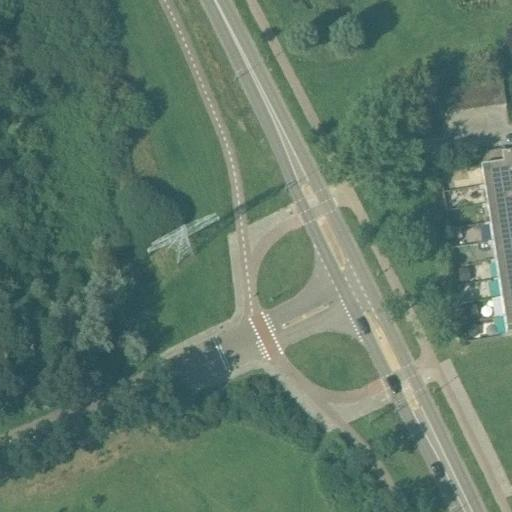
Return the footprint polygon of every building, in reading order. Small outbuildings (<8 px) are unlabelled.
[(502,82),(490,84),(494,109),(506,107),(502,82)] [(490,84),(480,86),(483,111),(494,109),(490,84)] [(480,86),(469,87),(472,112),(483,111),(480,86)] [(469,87),(458,89),(462,114),(472,112),(469,87)] [(458,89),(448,91),(451,116),(462,114),(458,89)] [(436,92),(440,117),(451,116),(448,91),(436,92)] [(507,165),(506,155),(505,151),(502,152),(496,153),(498,166),(507,165)] [(498,166),(496,153),(488,154),(491,167),(498,166)] [(483,168),(481,169),(484,188),(506,185),(505,175),(511,173),(511,154),(506,155),(507,165),(498,166),(491,167),(483,168)] [(491,167),(488,154),(481,155),(483,168),(491,167)] [(481,155),(475,156),(474,156),(475,163),(476,169),(481,169),(483,168),(481,155)] [(511,193),(511,173),(505,175),(506,185),(484,188),(487,207),(509,204),(508,194),(511,193)] [(435,194),(438,212),(455,209),(453,192),(435,194)] [(487,207),(489,225),(511,222),(511,213),(511,212),(511,193),(508,194),(509,204),(487,207)] [(511,212),(511,213),(511,222),(489,225),(492,244),(511,241),(511,212)] [(511,241),(492,244),(495,263),(511,260),(511,241)] [(511,260),(495,263),(498,282),(511,279),(511,260)] [(468,270),(458,271),(460,284),(470,283),(468,270)] [(511,279),(498,282),(501,301),(511,298),(511,279)] [(459,297),(460,306),(473,304),(472,295),(459,297)] [(511,298),(501,301),(503,319),(511,317),(511,298)] [(461,310),(463,323),(477,321),(475,308),(461,310)] [(511,317),(503,319),(506,338),(511,336),(511,317)] [(469,340),(476,339),(474,325),(467,326),(469,340)]
